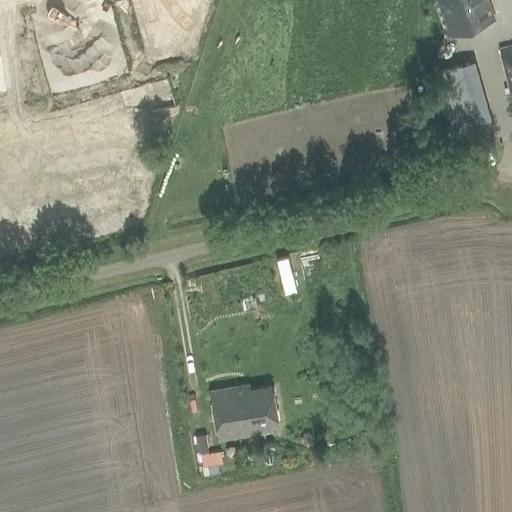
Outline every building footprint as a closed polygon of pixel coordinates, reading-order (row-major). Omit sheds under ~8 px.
[(448,39),(496,22),(488,0),(436,0),(435,1),(448,39)] [(0,90),(18,86),(0,15),(0,90)] [(511,51),(499,55),(511,101),(511,51)] [(464,64),(439,72),(457,136),(483,128),(464,64)] [(199,294),(206,292),(209,304),(236,297),(239,309),(254,305),(251,293),(261,290),(255,267),(196,282),(199,294)] [(271,429),(276,428),(271,391),(250,394),(249,388),(210,393),(217,441),(272,434),(271,429)] [(381,423),(366,426),(370,444),(385,440),(381,423)] [(196,436),(199,454),(208,452),(205,435),(196,436)] [(222,451),(202,454),(204,466),(223,462),(222,451)]
